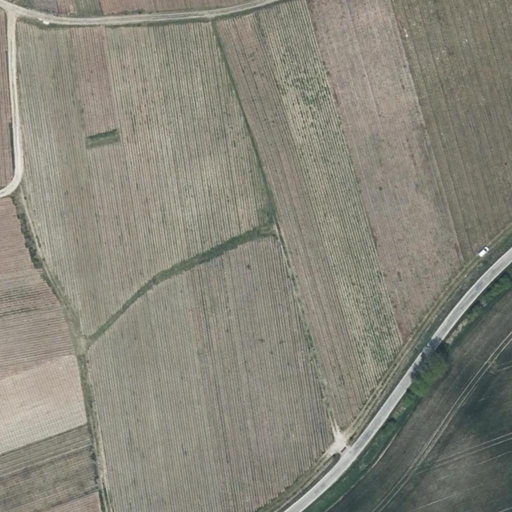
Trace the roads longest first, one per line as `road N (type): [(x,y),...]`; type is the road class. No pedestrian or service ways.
road 1 (track): [(254,511),(338,435),(210,11),(90,20),(12,8)]
road 2 (track): [(110,511),(82,340),(12,191),(0,193)]
road 3 (tertiary): [(288,511),(350,457),(467,297),(511,257)]
road 4 (track): [(350,457),(338,435),(455,276),(511,226)]
road 5 (track): [(82,340),(158,276),(277,225)]
road 6 (track): [(12,191),(21,164),(12,8),(0,4)]
